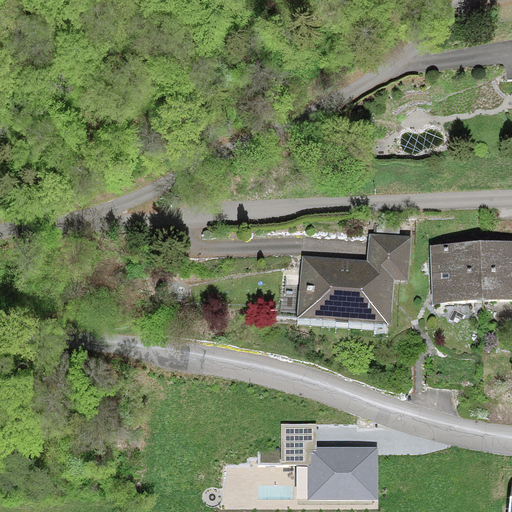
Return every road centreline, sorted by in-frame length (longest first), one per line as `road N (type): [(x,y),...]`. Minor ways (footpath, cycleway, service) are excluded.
road 1 (residential): [(511,443),(212,360),(0,331)]
road 2 (residential): [(85,214),(167,183),(372,77),(460,0)]
road 3 (residential): [(85,214),(98,226),(142,230),(511,198)]
